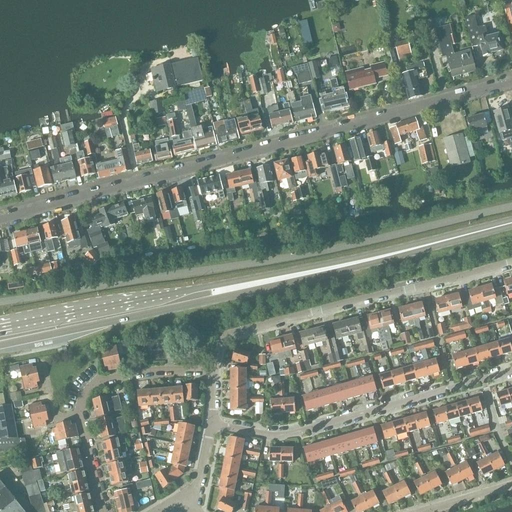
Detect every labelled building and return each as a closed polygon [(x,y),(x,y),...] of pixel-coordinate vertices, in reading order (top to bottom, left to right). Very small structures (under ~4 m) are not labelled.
[(511,4),(503,7),(506,16),(511,35),(511,34),(511,4)] [(480,45),(481,46),(483,57),(483,58),(492,55),(492,53),(502,51),(498,35),(488,38),(485,26),(478,28),(474,12),(466,14),(467,17),(464,17),(472,48),(478,46),(480,45)] [(339,23),(333,25),(334,32),(341,31),(341,30),(339,23)] [(446,57),(451,75),(475,69),(470,51),(454,55),(452,46),(457,44),(451,25),(436,29),(440,46),(439,46),(442,58),(446,57)] [(395,44),(399,60),(412,56),(408,41),(395,44)] [(385,50),(388,59),(390,66),(397,64),(391,44),(377,48),(378,52),(385,50)] [(337,56),(329,58),(331,66),(339,64),(337,56)] [(198,59),(170,65),(176,88),(203,81),(198,59)] [(316,62),(308,64),(308,65),(309,68),(312,80),(320,78),(316,62)] [(345,72),(346,76),(350,91),(375,84),(374,79),(387,76),(384,63),(371,67),(371,70),(365,71),(363,67),(345,72)] [(308,65),(308,64),(295,68),(299,85),(312,81),(312,80),(309,68),(308,65)] [(416,71),(402,75),(409,100),(423,96),(418,80),(427,77),(424,64),(414,66),(416,71)] [(176,88),(170,65),(151,70),(153,79),(153,81),(154,81),(157,92),(176,88)] [(285,82),(283,70),(277,71),(279,83),(285,82)] [(259,93),(256,79),(250,80),(253,94),(259,93)] [(261,95),(267,93),(264,79),(257,80),(261,95)] [(333,95),(322,98),(325,112),(348,106),(343,88),(338,89),(336,80),(330,81),(333,95)] [(203,88),(195,90),(198,103),(207,101),(205,95),(203,88)] [(195,90),(182,94),(184,101),(186,106),(191,105),(198,103),(195,90)] [(290,103),(292,110),(295,123),(306,120),(301,103),(296,104),(293,92),(288,93),(290,103)] [(316,118),(310,97),(300,99),(301,103),(306,120),(316,118)] [(164,112),(163,101),(150,103),(152,114),(164,112)] [(247,117),(245,106),(243,101),(238,102),(243,118),(237,120),(241,135),(242,135),(242,137),(248,135),(248,133),(252,132),(248,117),(247,117)] [(285,112),(279,113),(282,126),(293,123),(289,111),(292,110),(290,103),(283,105),(285,112)] [(191,105),(186,106),(193,137),(196,150),(207,148),(202,130),(201,127),(197,128),(191,105)] [(247,117),(248,117),(252,132),(263,129),(259,114),(258,109),(252,111),(251,105),(245,106),(247,117)] [(282,126),(279,113),(273,115),(272,107),(267,108),(272,128),(282,126)] [(501,139),(511,135),(511,130),(511,129),(511,122),(508,108),(494,112),(499,133),(501,139)] [(230,120),(223,121),(229,142),(239,139),(234,118),(236,118),(235,112),(229,114),(230,120)] [(174,113),(165,116),(170,138),(169,143),(171,143),(175,157),(195,151),(192,137),(191,131),(183,133),(184,139),(179,141),(179,138),(178,136),(179,136),(174,113)] [(467,120),(470,132),(487,127),(484,115),(467,120)] [(165,117),(156,119),(158,127),(166,126),(165,117)] [(103,121),(107,138),(119,135),(117,124),(115,118),(103,121)] [(415,118),(406,122),(409,133),(416,131),(419,142),(426,140),(422,126),(418,127),(415,118)] [(229,142),(223,121),(216,123),(217,129),(215,130),(218,145),(229,142)] [(409,133),(406,122),(395,125),(396,127),(390,129),(395,145),(401,143),(399,136),(409,133)] [(60,126),(65,148),(68,147),(78,145),(74,131),(72,123),(60,126)] [(212,127),(202,130),(207,148),(217,145),(213,132),(212,127)] [(389,142),(381,144),(378,132),(367,135),(371,153),(385,149),(387,157),(393,156),(389,142)] [(443,140),(451,168),(470,163),(462,134),(443,140)] [(65,182),(60,160),(57,149),(58,148),(55,137),(48,139),(50,150),(52,150),(56,168),(51,169),(54,184),(65,182)] [(350,148),(353,158),(367,154),(365,146),(363,147),(360,138),(349,141),(350,148)] [(156,148),(153,148),(156,162),(172,158),(169,145),(169,143),(168,139),(155,142),(156,148)] [(40,140),(25,144),(27,151),(42,147),(40,140)] [(84,143),(88,156),(94,154),(91,141),(84,143)] [(435,162),(431,144),(419,147),(423,165),(435,162)] [(336,165),(337,169),(338,174),(343,172),(342,167),(343,164),(350,162),(349,159),(347,149),(346,146),(345,147),(343,145),(340,146),(339,148),(334,149),(338,165),(336,165)] [(117,160),(107,162),(110,176),(121,174),(121,173),(124,173),(132,171),(128,158),(126,149),(115,152),(117,160)] [(143,151),(134,153),(137,165),(153,162),(150,149),(143,151)] [(78,162),(82,177),(95,174),(91,159),(84,160),(82,150),(77,151),(76,154),(78,162)] [(0,161),(11,159),(10,152),(0,153),(0,161)] [(395,153),(398,166),(404,164),(401,152),(395,153)] [(316,170),(329,167),(335,189),(341,188),(335,165),(329,166),(326,154),(320,155),(320,153),(308,156),(309,162),(305,164),(309,178),(318,176),(316,170)] [(71,157),(60,160),(65,182),(76,179),(71,157)] [(291,160),(294,174),(296,180),(307,177),(306,171),(302,157),(291,160)] [(0,197),(17,194),(12,174),(13,174),(11,160),(3,162),(5,168),(1,169),(0,167),(0,166),(0,197)] [(287,179),(289,190),(296,188),(292,172),(290,173),(287,161),(282,163),(280,162),(277,163),(276,164),(275,165),(279,181),(287,179)] [(110,176),(107,162),(96,165),(99,179),(110,176)] [(52,185),(48,167),(39,170),(38,165),(33,166),(34,171),(38,188),(52,185)] [(260,183),(256,184),(258,193),(260,203),(262,210),(270,209),(266,192),(269,192),(267,183),(273,182),(269,167),(268,167),(267,166),(263,167),(262,168),(257,170),(260,183)] [(24,176),(19,177),(16,178),(20,194),(31,191),(27,176),(33,175),(31,169),(22,171),(24,176)] [(251,171),(238,173),(241,187),(249,185),(249,190),(252,189),(255,204),(260,203),(258,193),(256,184),(256,183),(253,184),(251,171)] [(229,189),(226,190),(229,202),(232,217),(237,216),(234,201),(232,194),(235,193),(234,188),(241,187),(238,173),(226,176),(229,189)] [(219,176),(198,181),(201,196),(217,192),(219,199),(225,198),(223,190),(219,176)] [(345,176),(339,177),(342,188),(347,187),(345,176)] [(302,186),(296,188),(297,192),(299,200),(306,199),(302,186)] [(174,200),(176,209),(191,205),(192,210),(195,222),(201,221),(199,211),(195,197),(192,187),(187,189),(190,199),(185,200),(182,188),(178,189),(177,188),(174,189),(173,190),(171,191),(174,200)] [(176,210),(176,209),(174,200),(170,201),(167,192),(157,195),(162,214),(176,210)] [(297,192),(291,194),(293,202),(299,200),(297,192)] [(201,196),(195,197),(199,211),(205,209),(201,196)] [(144,214),(146,220),(155,218),(154,213),(155,213),(151,198),(133,203),(136,216),(144,214)] [(92,229),(87,231),(93,248),(97,247),(98,251),(100,255),(110,251),(107,243),(105,244),(103,238),(105,237),(103,231),(101,232),(99,227),(104,225),(105,228),(115,225),(113,220),(128,215),(124,203),(109,208),(99,211),(100,214),(97,216),(96,214),(91,216),(91,218),(92,221),(90,222),(92,229)] [(74,218),(62,222),(66,237),(75,235),(79,234),(79,236),(84,235),(82,227),(77,228),(74,218)] [(155,220),(158,231),(163,229),(161,219),(155,220)] [(44,241),(46,247),(47,252),(54,251),(52,239),(58,238),(54,224),(52,224),(51,223),(49,224),(48,225),(43,227),(46,240),(44,241)] [(127,229),(129,237),(137,235),(134,227),(127,229)] [(30,230),(26,231),(29,245),(31,253),(42,250),(40,242),(37,228),(35,228),(34,228),(31,228),(30,230)] [(15,234),(13,234),(17,248),(23,247),(25,255),(31,253),(29,245),(26,231),(20,232),(18,232),(16,232),(15,234)] [(75,235),(66,237),(68,244),(69,249),(81,245),(82,249),(88,248),(85,239),(84,235),(79,236),(79,234),(75,235)] [(53,239),(56,249),(62,248),(59,237),(53,239)] [(10,252),(14,267),(21,265),(17,250),(10,252)] [(86,256),(94,265),(99,260),(91,251),(86,256)] [(47,265),(35,268),(37,276),(49,273),(47,265)] [(507,295),(511,293),(511,279),(503,282),(507,295)] [(8,283),(6,283),(7,289),(22,287),(21,280),(15,281),(8,283)] [(486,287),(480,289),(487,313),(491,312),(488,301),(495,299),(497,306),(503,304),(502,299),(499,288),(493,290),(492,285),(490,286),(489,284),(486,285),(486,287)] [(487,313),(480,289),(468,292),(470,297),(464,298),(468,311),(474,309),(473,305),(480,303),(481,308),(483,314),(487,313)] [(459,295),(447,298),(450,311),(462,308),(459,295)] [(450,311),(447,298),(435,301),(438,314),(450,311)] [(415,325),(416,330),(421,329),(418,318),(425,316),(422,304),(410,307),(413,320),(415,325)] [(410,327),(415,325),(413,320),(410,307),(398,310),(401,323),(408,321),(410,327)] [(391,311),(379,314),(383,331),(384,331),(386,338),(385,338),(386,341),(391,340),(388,326),(394,324),(391,311)] [(383,331),(379,314),(374,315),(373,314),(369,315),(368,317),(367,317),(371,334),(378,332),(383,351),(388,349),(386,341),(385,338),(386,338),(384,331),(383,331)] [(465,323),(454,326),(456,332),(472,328),(469,317),(464,319),(465,323)] [(346,322),(345,322),(349,336),(361,333),(364,347),(366,355),(372,354),(366,330),(361,332),(358,319),(352,320),(352,319),(346,320),(346,322)] [(349,336),(345,322),(333,325),(336,338),(331,340),(337,362),(343,360),(341,355),(340,349),(338,342),(338,343),(337,339),(349,336)] [(437,325),(440,336),(446,334),(443,324),(437,325)] [(312,331),(315,344),(322,342),(323,347),(326,346),(328,355),(334,354),(331,340),(327,341),(324,328),(312,331)] [(303,347),(315,344),(312,331),(300,334),(303,347)] [(401,334),(403,345),(411,343),(408,332),(401,334)] [(464,332),(458,334),(460,340),(466,338),(464,332)] [(460,340),(458,334),(444,337),(446,344),(460,340)] [(292,336),(281,339),(286,359),(292,357),(290,350),(295,349),(292,336)] [(286,359),(281,339),(269,342),(273,355),(278,353),(280,360),(286,359)] [(511,350),(509,339),(497,343),(501,356),(511,352),(511,350)] [(421,350),(424,363),(428,376),(440,373),(436,360),(429,362),(426,349),(434,347),(433,340),(419,344),(421,350)] [(497,343),(486,346),(490,359),(501,356),(497,343)] [(101,353),(103,360),(118,357),(116,345),(103,348),(104,352),(101,353)] [(486,346),(475,349),(479,363),(490,359),(486,346)] [(232,360),(247,365),(250,354),(235,349),(232,360)] [(475,349),(463,353),(467,366),(479,363),(475,349)] [(300,352),(303,362),(305,372),(321,367),(320,364),(310,366),(306,351),(300,352)] [(467,366),(463,353),(452,356),(456,369),(467,366)] [(118,357),(103,360),(105,367),(108,367),(109,371),(121,368),(118,357)] [(305,372),(303,362),(296,364),(298,373),(305,372)] [(424,363),(413,366),(417,379),(428,376),(424,363)] [(20,367),(22,379),(38,375),(36,368),(33,369),(32,364),(20,367)] [(413,366),(402,370),(406,383),(417,379),(413,366)] [(231,369),(230,379),(246,379),(264,379),(264,377),(250,377),(250,375),(246,375),(246,369),(231,369)] [(289,375),(288,369),(274,371),(275,378),(289,375)] [(402,370),(390,373),(394,386),(406,383),(402,370)] [(394,386),(390,373),(379,376),(383,389),(394,386)] [(38,375),(22,379),(25,390),(37,387),(36,383),(39,382),(38,375)] [(372,377),(360,380),(365,395),(376,391),(372,377)] [(230,379),(230,390),(246,390),(246,384),(250,384),(250,382),(264,382),(264,379),(246,379),(230,379)] [(360,380),(349,384),(353,398),(365,395),(360,380)] [(349,384),(337,387),(341,401),(353,398),(349,384)] [(186,401),(197,401),(197,386),(186,385),(186,401)] [(337,387),(326,390),(330,405),(341,401),(337,387)] [(182,388),(171,389),(172,404),(184,403),(182,388)] [(171,389),(160,390),(161,405),(172,404),(171,389)] [(160,390),(148,391),(150,406),(161,405),(160,390)] [(230,390),(230,400),(246,400),(246,390),(230,390)] [(326,390),(314,394),(318,408),(330,405),(326,390)] [(511,404),(507,390),(496,394),(500,407),(511,404)] [(150,406),(148,391),(137,392),(139,407),(150,406)] [(20,392),(10,394),(11,402),(22,400),(20,392)] [(318,408),(314,394),(302,397),(306,411),(318,408)] [(92,400),(94,409),(120,403),(118,396),(112,398),(113,402),(109,403),(107,396),(92,400)] [(478,398),(467,401),(471,415),(482,411),(478,398)] [(294,399),(282,400),(283,413),(295,412),(294,399)] [(22,400),(13,402),(15,409),(23,407),(22,400)] [(246,400),(230,400),(230,411),(246,411),(246,400)] [(283,413),(282,400),(270,401),(272,414),(283,413)] [(467,401),(456,405),(459,418),(471,415),(467,401)] [(28,406),(31,417),(47,414),(45,406),(42,407),(41,403),(28,406)] [(120,403),(94,409),(97,418),(112,415),(110,408),(114,407),(115,412),(122,410),(120,403)] [(0,439),(17,438),(11,404),(0,406),(0,439)] [(456,405),(444,408),(448,421),(459,418),(456,405)] [(448,421),(444,408),(433,411),(437,424),(448,421)] [(143,412),(137,413),(139,422),(140,422),(141,427),(149,425),(148,420),(145,421),(143,412)] [(426,413),(415,417),(419,430),(430,426),(426,413)] [(47,414),(31,417),(33,428),(46,426),(45,421),(48,421),(47,414)] [(505,416),(499,418),(502,429),(511,425),(511,424),(511,421),(507,422),(505,416)] [(97,421),(99,430),(125,424),(123,417),(117,419),(118,423),(114,424),(112,417),(97,421)] [(415,417),(403,420),(407,433),(419,430),(415,417)] [(403,420),(392,423),(396,436),(407,433),(403,420)] [(477,429),(475,430),(477,436),(490,432),(488,426),(487,426),(485,421),(476,424),(477,429)] [(70,422),(63,424),(67,439),(78,437),(75,424),(71,425),(70,422)] [(396,436),(392,423),(381,426),(385,440),(396,436)] [(67,439),(63,424),(56,426),(57,429),(52,430),(56,442),(67,439)] [(125,424),(99,430),(102,439),(117,436),(115,429),(119,428),(120,432),(127,431),(125,424)] [(179,424),(177,434),(193,437),(195,427),(179,424)] [(373,429),(361,432),(366,446),(377,443),(373,429)] [(361,432),(350,435),(354,450),(366,446),(361,432)] [(177,434),(175,444),(190,447),(193,437),(177,434)] [(350,435),(338,439),(342,453),(354,450),(350,435)] [(229,437),(227,448),(242,451),(259,454),(260,451),(254,450),(246,448),(247,448),(243,447),(244,440),(229,437)] [(0,452),(18,451),(21,462),(31,459),(25,438),(0,439),(0,452)] [(104,449),(105,453),(127,448),(125,443),(119,445),(118,439),(102,443),(103,444),(102,445),(102,448),(104,449)] [(338,439),(327,442),(331,456),(342,453),(338,439)] [(327,442),(315,445),(319,460),(331,456),(327,442)] [(175,444),(173,454),(188,457),(190,447),(175,444)] [(486,456),(480,444),(478,445),(484,457),(486,456)] [(319,460),(315,445),(303,449),(307,463),(319,460)] [(473,447),(466,450),(470,457),(476,454),(473,447)] [(127,448),(105,453),(106,458),(105,459),(106,462),(107,463),(123,459),(121,454),(128,452),(127,448)] [(227,448),(225,458),(240,461),(242,455),(245,455),(245,454),(259,457),(259,454),(242,451),(227,448)] [(269,462),(281,462),(281,449),(269,448),(269,462)] [(56,454),(59,464),(80,459),(79,455),(80,454),(79,450),(78,450),(78,449),(62,453),(56,454)] [(281,449),(281,462),(293,462),(293,449),(281,449)] [(402,457),(401,452),(394,454),(393,449),(386,451),(388,460),(402,457)] [(451,453),(449,454),(455,465),(457,464),(451,453)] [(498,453),(488,459),(494,471),(504,466),(498,453)] [(171,465),(173,465),(184,467),(186,468),(188,457),(173,454),(171,465)] [(455,465),(449,454),(446,455),(452,466),(455,465)] [(42,458),(31,461),(33,470),(42,467),(42,463),(43,463),(42,458)] [(225,458),(223,468),(238,471),(240,461),(225,458)] [(378,458),(370,461),(371,466),(380,464),(378,458)] [(80,459),(59,464),(61,473),(67,471),(67,473),(83,469),(84,468),(83,464),(81,464),(80,459)] [(494,471),(488,459),(477,464),(483,476),(494,471)] [(18,463),(20,469),(31,466),(29,460),(18,463)] [(109,471),(110,476),(132,471),(131,466),(125,467),(123,461),(108,465),(108,466),(107,467),(108,471),(109,471)] [(371,466),(370,461),(361,463),(363,469),(371,466)] [(393,462),(384,466),(386,471),(395,468),(393,462)] [(420,462),(418,463),(424,475),(426,474),(420,462)] [(424,475),(418,463),(415,465),(421,476),(424,475)] [(467,463),(456,468),(462,480),(473,475),(467,463)] [(184,467),(173,465),(173,467),(166,471),(165,469),(155,476),(163,489),(173,483),(172,481),(183,474),(184,467)] [(20,469),(21,475),(33,471),(31,466),(20,469)] [(223,468),(221,478),(236,481),(238,471),(223,468)] [(462,480),(456,468),(446,473),(452,486),(462,480)] [(366,481),(371,479),(367,470),(361,472),(366,481)] [(21,475),(23,481),(35,477),(33,471),(21,475)] [(63,483),(65,487),(86,482),(85,477),(86,476),(85,472),(84,472),(83,471),(68,475),(69,481),(63,483)] [(132,471),(110,476),(111,480),(110,481),(111,485),(112,485),(112,486),(128,482),(127,476),(133,475),(132,471)] [(389,472),(386,473),(392,484),(394,483),(389,472)] [(436,472),(425,478),(431,490),(442,485),(436,472)] [(392,484),(386,473),(383,474),(389,486),(392,484)] [(349,475),(349,476),(358,496),(360,495),(351,474),(349,475)] [(363,493),(354,474),(351,474),(360,495),(363,493)] [(23,481),(25,486),(37,483),(35,477),(23,481)] [(219,488),(220,489),(234,492),(236,481),(221,478),(219,488)] [(431,490),(425,478),(414,483),(420,495),(431,490)] [(42,480),(37,482),(40,492),(45,491),(42,480)] [(327,480),(320,483),(322,489),(329,487),(327,480)] [(86,482),(65,487),(66,491),(71,490),(73,496),(88,492),(88,491),(89,490),(88,486),(87,486),(86,482)] [(404,482),(393,487),(399,500),(411,494),(404,482)] [(25,486),(27,492),(38,488),(37,483),(25,486)] [(114,493),(117,505),(132,501),(131,495),(134,494),(132,484),(122,487),(123,491),(114,493)] [(399,500),(393,487),(382,493),(388,505),(399,500)] [(27,492),(29,498),(40,494),(38,488),(27,492)] [(0,493),(0,511),(3,511),(16,502),(6,489),(0,493)] [(234,492),(220,489),(219,497),(217,501),(220,502),(217,508),(223,511),(232,511),(236,505),(232,503),(234,492)] [(326,491),(323,492),(329,504),(332,503),(326,491)] [(329,504),(323,492),(321,494),(327,505),(329,504)] [(373,492),(362,497),(368,509),(379,504),(373,492)] [(29,498),(30,503),(42,500),(40,494),(29,498)] [(63,510),(70,509),(91,504),(91,502),(90,499),(91,498),(90,495),(89,494),(73,497),(75,503),(62,506),(63,510)] [(251,495),(244,494),(244,496),(245,496),(243,509),(247,510),(250,497),(251,497),(251,495)] [(363,511),(368,509),(362,497),(351,503),(355,511),(363,511)] [(30,503),(32,509),(44,505),(43,505),(42,500),(30,503)] [(134,511),(132,501),(117,505),(118,511),(134,511)] [(346,511),(342,501),(331,507),(333,511),(346,511)] [(3,511),(24,511),(16,502),(3,511)] [(52,502),(43,505),(44,505),(46,511),(45,511),(51,511),(50,507),(54,506),(52,502)]
